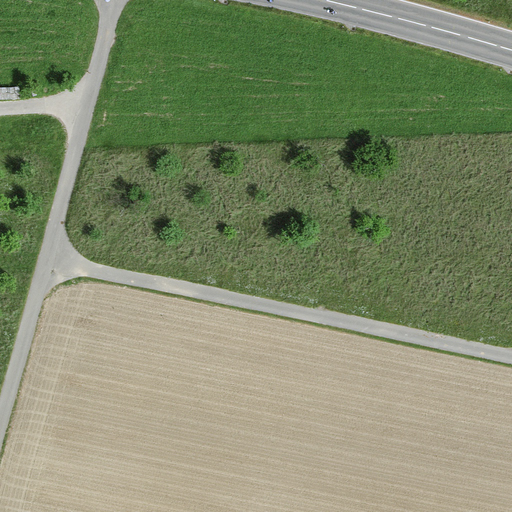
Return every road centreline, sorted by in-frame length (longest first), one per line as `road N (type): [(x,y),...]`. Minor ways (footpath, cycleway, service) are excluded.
road 1 (track): [(511,357),(48,262)]
road 2 (track): [(0,443),(112,0)]
road 3 (primary): [(511,50),(325,0)]
